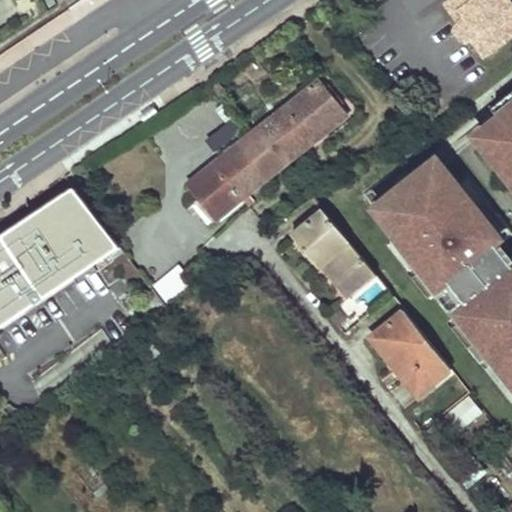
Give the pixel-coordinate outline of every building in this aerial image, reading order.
[(443,0),(442,1),(451,14),(457,21),(464,17),(458,8),(464,3),(462,0),(443,0)] [(457,21),(459,23),(452,29),(462,43),(468,37),(481,55),(511,32),(511,6),(507,0),(462,0),(464,3),(458,8),(464,17),(457,21)] [(319,79),(249,134),(263,152),(251,159),(251,161),(226,178),(242,195),(346,113),(319,79)] [(499,118),(511,107),(511,93),(492,109),(499,118)] [(504,125),(481,144),(511,182),(511,107),(499,118),(504,125)] [(187,182),(214,217),(242,195),(226,178),(251,161),(251,159),(263,152),(249,134),(187,182)] [(461,188),(426,145),(363,195),(386,223),(429,277),(447,300),(508,376),(511,380),(511,265),(497,247),(504,242),(461,188)] [(0,222),(0,318),(116,245),(62,180),(0,222)] [(461,188),(504,242),(511,235),(511,234),(470,180),(461,188)] [(322,209),(293,234),(318,265),(320,264),(324,260),(331,268),(328,272),(349,297),(376,274),(322,209)] [(429,277),(386,223),(376,230),(420,284),(429,277)] [(324,260),(320,264),(328,272),(331,268),(324,260)] [(159,285),(170,299),(183,289),(172,274),(159,285)] [(508,376),(447,300),(437,308),(497,383),(508,376)] [(372,335),(389,357),(406,378),(411,374),(424,391),(452,369),(404,309),(372,335)] [(406,378),(419,395),(424,391),(411,374),(406,378)] [(452,435),(467,424),(481,412),(470,397),(440,420),(452,435)] [(440,420),(427,430),(439,445),(452,435),(440,420)]
